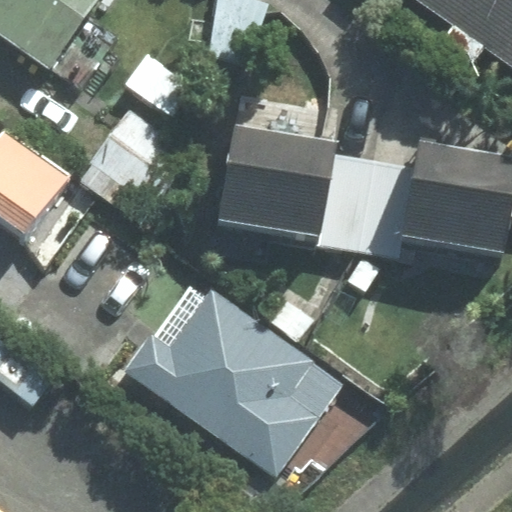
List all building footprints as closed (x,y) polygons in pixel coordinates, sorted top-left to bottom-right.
[(0,0),(0,43),(54,81),(111,0),(0,0)] [(511,0),(389,0),(511,90),(511,0)] [(510,171),(228,112),(200,247),(403,289),(411,250),(490,267),(510,171)] [(198,165),(130,116),(78,187),(147,237),(198,165)] [(71,181),(0,137),(0,217),(35,239),(71,181)] [(334,390),(218,289),(141,376),(257,478),(334,390)] [(14,362),(0,351),(0,391),(20,407),(39,383),(14,362)]
